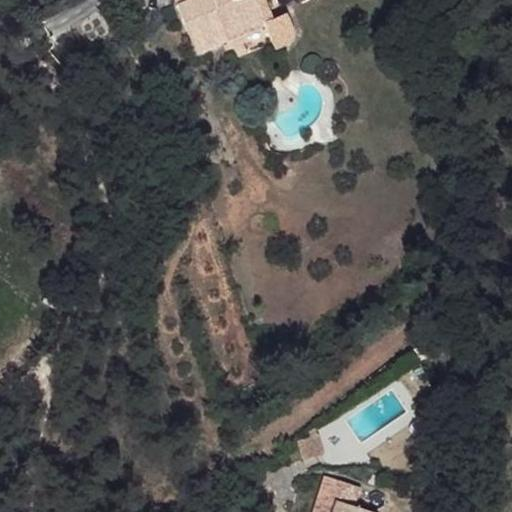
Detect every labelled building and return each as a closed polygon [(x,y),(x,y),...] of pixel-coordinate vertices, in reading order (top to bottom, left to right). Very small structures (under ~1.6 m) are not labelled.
[(197,0),(184,5),(201,50),(232,39),(229,29),(263,16),(258,0),(197,0)] [(263,16),(229,29),(232,39),(268,26),(263,16)] [(294,16),(268,26),(279,53),(297,46),(300,37),(294,16)] [(330,427),(316,432),(321,450),(336,445),(330,427)] [(330,511),(352,511),(358,489),(373,494),(375,484),(339,474),(330,511)] [(352,511),(398,511),(401,504),(373,494),(358,489),(352,511)]
